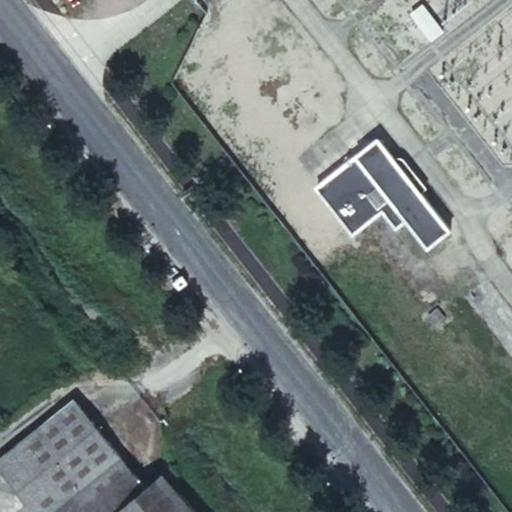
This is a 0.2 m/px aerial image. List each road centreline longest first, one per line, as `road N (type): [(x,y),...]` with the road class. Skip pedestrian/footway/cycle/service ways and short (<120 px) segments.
road 1 (unclassified): [(53,76),(395,511)]
road 2 (unclassified): [(53,76),(166,0)]
